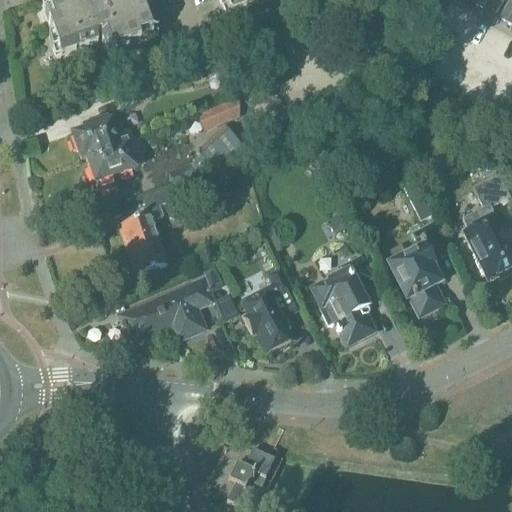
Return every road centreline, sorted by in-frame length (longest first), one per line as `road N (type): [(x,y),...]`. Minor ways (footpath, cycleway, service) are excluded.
road 1 (residential): [(511,343),(391,402),(353,408),(159,391)]
road 2 (residential): [(159,391),(14,389)]
road 3 (residential): [(175,511),(163,487),(159,391)]
